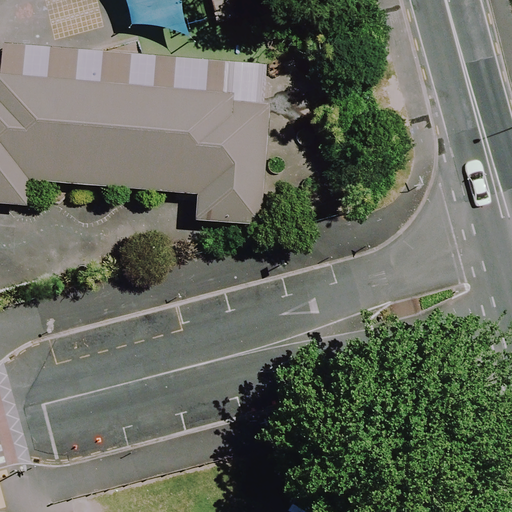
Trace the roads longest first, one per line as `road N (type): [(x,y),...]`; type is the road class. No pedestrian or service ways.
road 1 (residential): [(511,280),(0,416)]
road 2 (secondary): [(511,246),(448,0)]
